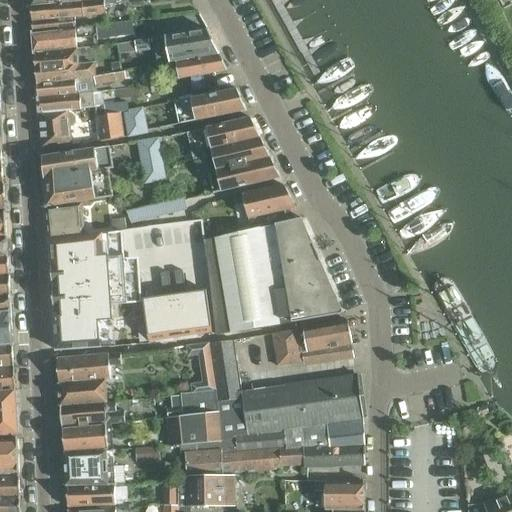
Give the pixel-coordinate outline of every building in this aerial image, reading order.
[(82,0),(33,5),(33,6),(34,22),(33,33),(77,28),(76,19),(85,18),(106,15),(106,6),(149,1),(149,0),(82,0)] [(77,28),(33,33),(35,55),(36,55),(79,49),(78,38),(134,32),(133,21),(77,29),(77,28)] [(178,61),(220,54),(209,30),(162,37),(166,64),(172,63),(178,62),(178,61)] [(149,41),(136,43),(137,51),(150,49),(149,41)] [(128,54),(127,44),(119,45),(120,55),(128,54)] [(79,49),(36,55),(38,86),(82,81),(98,77),(97,62),(81,64),(81,49),(79,49)] [(178,61),(178,62),(172,63),(173,71),(176,70),(177,80),(229,71),(221,56),(220,54),(178,61)] [(152,83),(165,81),(162,66),(150,68),(152,83)] [(39,96),(97,89),(96,86),(127,80),(125,72),(98,77),(82,81),(38,86),(39,96)] [(97,89),(39,96),(40,115),(70,112),(82,110),(96,108),(98,117),(121,114),(128,113),(129,112),(128,103),(105,106),(104,92),(98,93),(97,89)] [(211,95),(217,118),(248,112),(239,90),(211,95)] [(217,118),(211,95),(191,99),(196,122),(217,118)] [(147,110),(129,112),(128,113),(131,136),(151,134),(147,110)] [(70,112),(40,115),(43,148),(74,145),(70,112)] [(124,138),(121,114),(98,117),(101,141),(124,138)] [(210,151),(263,140),(252,118),(188,133),(194,160),(211,157),(210,151)] [(146,183),(167,180),(160,138),(139,142),(146,183)] [(210,151),(211,157),(214,172),(273,159),(263,140),(210,151)] [(43,157),(45,179),(110,169),(115,169),(111,147),(43,157)] [(273,159),(214,172),(219,192),(282,178),(273,159)] [(48,207),(84,204),(83,202),(115,197),(110,169),(45,179),(48,207)] [(254,230),(302,219),(286,186),(285,186),(244,195),(250,220),(251,220),(254,230)] [(185,197),(128,210),(132,221),(188,209),(185,197)] [(84,204),(48,207),(50,240),(83,237),(87,236),(84,204)] [(126,219),(113,221),(115,232),(123,231),(127,230),(126,219)] [(205,242),(210,276),(316,252),(302,219),(254,230),(216,239),(206,242),(205,242)] [(50,240),(49,240),(58,350),(151,343),(151,339),(213,330),(207,289),(186,292),(183,269),(175,270),(178,293),(172,294),(169,271),(161,272),(165,295),(144,298),(144,301),(142,301),(140,273),(126,274),(123,231),(115,232),(87,236),(83,237),(52,240),(50,240)] [(0,258),(9,258),(8,240),(0,240),(0,258)] [(210,276),(219,336),(224,335),(344,314),(316,252),(210,276)] [(9,258),(0,258),(0,275),(10,275),(9,258)] [(0,275),(0,297),(11,297),(10,275),(0,275)] [(0,297),(0,312),(12,312),(11,297),(0,297)] [(12,312),(0,312),(0,347),(14,347),(12,312)] [(278,368),(292,366),(312,364),(311,357),(310,348),(320,346),(321,349),(353,344),(349,321),(273,334),(278,368)] [(218,391),(218,396),(243,392),(243,389),(235,341),(213,344),(218,391)] [(0,367),(15,366),(14,347),(0,347),(0,367)] [(108,381),(113,381),(111,369),(121,368),(120,355),(60,359),(61,384),(108,381)] [(0,367),(0,392),(17,391),(15,366),(0,367)] [(365,418),(359,374),(280,385),(289,448),(225,456),(228,474),(283,471),(283,467),(301,467),(298,450),(305,449),(324,446),(323,439),(354,434),(356,434),(356,419),(365,418)] [(108,381),(61,384),(61,385),(60,385),(62,407),(106,403),(109,403),(108,381)] [(243,392),(218,396),(219,411),(221,442),(223,456),(225,456),(289,448),(280,385),(243,389),(243,392)] [(0,392),(0,435),(19,434),(17,391),(0,392)] [(218,396),(218,391),(194,393),(182,395),(184,415),(184,416),(167,419),(170,447),(181,446),(221,442),(219,411),(218,396)] [(106,403),(62,407),(64,431),(108,425),(107,414),(116,413),(116,403),(106,404),(106,403)] [(66,455),(109,451),(110,451),(108,425),(64,431),(66,453),(66,455)] [(305,449),(305,466),(305,469),(367,467),(366,447),(355,447),(354,434),(323,439),(324,446),(305,449)] [(0,473),(20,473),(19,439),(0,440),(0,473)] [(179,506),(180,507),(237,507),(236,476),(222,477),(222,475),(221,442),(181,446),(182,455),(186,455),(188,473),(187,477),(187,481),(179,481),(179,483),(179,506)] [(160,464),(158,448),(134,449),(135,467),(160,464)] [(69,487),(111,486),(109,451),(66,455),(68,487),(69,487)] [(0,499),(21,499),(21,479),(0,479),(0,499)] [(326,491),(325,511),(365,511),(366,483),(316,482),(316,491),(326,491)] [(165,483),(165,506),(179,506),(179,483),(165,483)] [(111,486),(69,487),(69,509),(116,506),(116,487),(111,486)] [(488,511),(511,511),(511,493),(496,500),(498,505),(487,510),(488,511)] [(21,511),(21,499),(0,499),(0,511),(21,511)] [(498,505),(496,500),(486,505),(472,505),(471,511),(488,511),(487,510),(498,505)]
